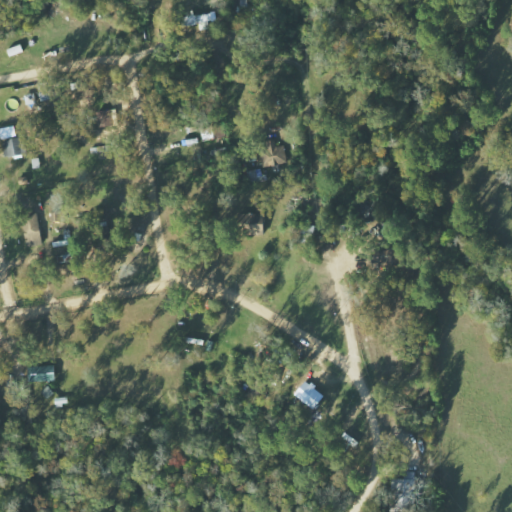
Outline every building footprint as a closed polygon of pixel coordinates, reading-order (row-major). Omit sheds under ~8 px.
[(195,24),(218,20),(216,12),(193,17),(195,24)] [(5,158),(25,155),(23,138),(3,140),(5,158)] [(250,233),(265,233),(266,202),(257,201),(257,214),(251,214),(250,233)] [(43,245),(40,220),(25,222),(28,246),(43,245)] [(57,366),(30,366),(30,382),(57,381),(57,366)] [(416,480),(394,479),(393,511),(415,511),(416,480)]
